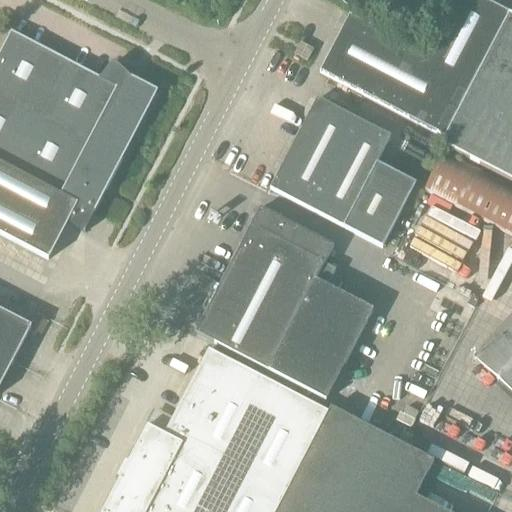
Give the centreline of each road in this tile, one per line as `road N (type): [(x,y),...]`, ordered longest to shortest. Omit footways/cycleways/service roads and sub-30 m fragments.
road 1 (unclassified): [(12,511),(247,70)]
road 2 (unclassified): [(247,70),(112,0)]
